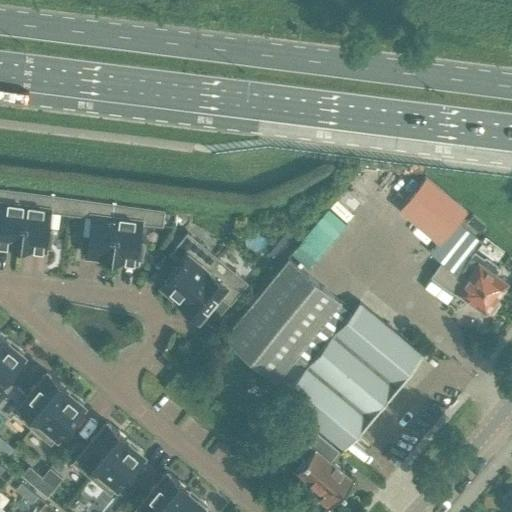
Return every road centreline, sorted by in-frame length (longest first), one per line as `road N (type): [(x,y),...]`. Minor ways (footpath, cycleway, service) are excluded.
road 1 (primary): [(511,86),(0,22)]
road 2 (primary): [(0,76),(511,139)]
road 3 (residential): [(17,302),(84,288),(143,299),(159,330),(112,388)]
road 4 (residential): [(112,388),(262,511)]
road 5 (residential): [(417,511),(511,401)]
road 6 (residential): [(17,302),(112,388)]
